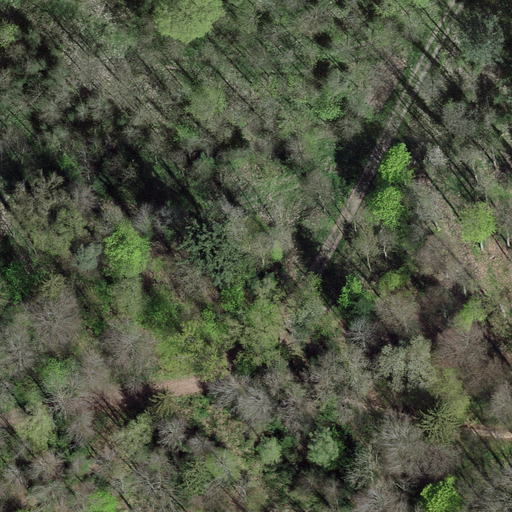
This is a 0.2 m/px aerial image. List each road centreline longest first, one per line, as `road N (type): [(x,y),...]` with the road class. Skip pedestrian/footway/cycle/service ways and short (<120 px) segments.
road 1 (track): [(204,385),(282,319),(351,208),(460,0)]
road 2 (track): [(204,385),(0,416)]
